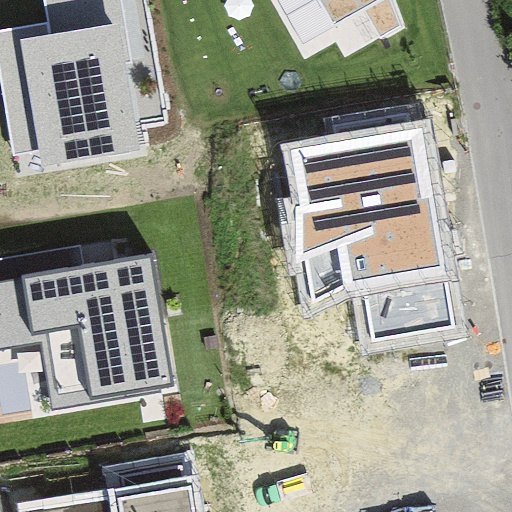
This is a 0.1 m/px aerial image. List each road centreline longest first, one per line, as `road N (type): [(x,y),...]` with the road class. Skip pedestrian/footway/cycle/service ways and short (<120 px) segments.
road 1 (unknown): [(340,511),(501,116)]
road 2 (residential): [(511,272),(501,116)]
road 3 (residential): [(501,116),(464,0)]
